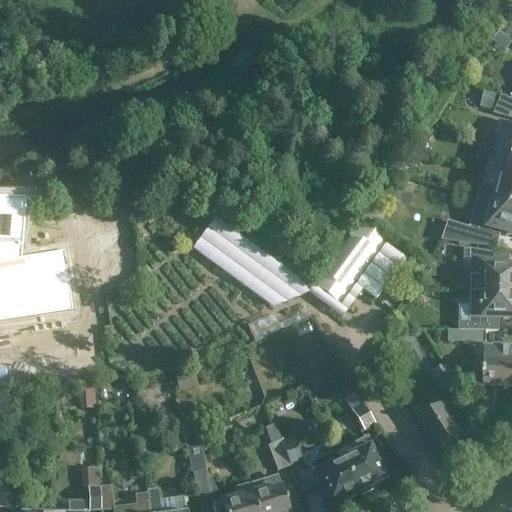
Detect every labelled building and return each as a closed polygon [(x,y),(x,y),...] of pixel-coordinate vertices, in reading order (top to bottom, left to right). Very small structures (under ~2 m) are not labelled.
[(511,39),(511,27),(505,23),(499,32),(511,40),(511,39)] [(496,96),(482,93),(480,108),(492,111),(496,96)] [(500,100),(494,115),(511,120),(511,104),(509,103),(500,100)] [(500,138),(496,151),(511,155),(511,127),(511,126),(499,122),(495,136),(500,138)] [(490,176),(511,182),(511,155),(496,151),(492,163),(489,161),(485,174),(490,176)] [(511,182),(490,176),(487,186),(490,187),(486,202),(494,205),(511,209),(511,182)] [(443,242),(465,246),(478,248),(482,234),(499,239),(500,234),(511,236),(511,209),(494,205),(478,199),(469,230),(449,224),(443,242)] [(137,272),(127,204),(105,207),(114,276),(137,272)] [(0,328),(82,320),(75,259),(32,267),(39,206),(0,207),(0,328)] [(355,288),(386,245),(388,243),(361,224),(314,288),(340,308),(351,292),(355,288)] [(386,245),(355,288),(374,302),(406,258),(386,245)] [(470,270),(470,293),(511,294),(511,268),(502,268),(503,257),(470,252),(466,252),(466,269),(470,270)] [(427,267),(411,255),(404,264),(408,266),(397,280),(404,285),(402,287),(409,292),(422,277),(421,275),(427,267)] [(511,294),(470,293),(469,306),(460,306),(460,332),(486,332),(498,333),(498,320),(511,320),(511,294)] [(485,349),(486,332),(460,332),(452,333),(437,332),(437,341),(448,342),(448,344),(475,344),(475,356),(484,357),(483,388),(511,388),(511,360),(511,350),(485,349)] [(457,388),(443,366),(432,373),(447,395),(457,388)] [(419,423),(425,433),(437,451),(461,435),(455,426),(461,422),(449,403),(419,423)] [(362,406),(351,413),(363,432),(375,426),(362,406)] [(274,422),(282,444),(280,445),(288,466),(301,461),(293,439),(287,418),(274,422)] [(186,426),(182,427),(186,447),(197,500),(216,496),(215,490),(210,480),(206,481),(204,472),(205,471),(196,427),(187,429),(186,426)] [(280,445),(279,443),(267,448),(276,471),(288,467),(288,466),(280,445)] [(356,455),(341,462),(358,497),(372,490),(371,488),(383,482),(366,447),(354,452),(356,455)] [(337,453),(309,467),(328,508),(342,501),(343,504),(358,497),(341,462),(337,453)] [(284,511),(275,479),(247,488),(254,511),(284,511)] [(5,487),(2,509),(14,510),(17,488),(5,487)] [(254,511),(247,488),(246,487),(235,490),(238,500),(213,508),(213,511),(254,511)] [(100,511),(99,490),(87,491),(88,511),(100,511)] [(146,491),(146,493),(148,511),(185,511),(183,498),(158,501),(156,490),(146,491)] [(148,511),(146,493),(146,491),(145,491),(145,493),(136,495),(138,511),(148,511)]
